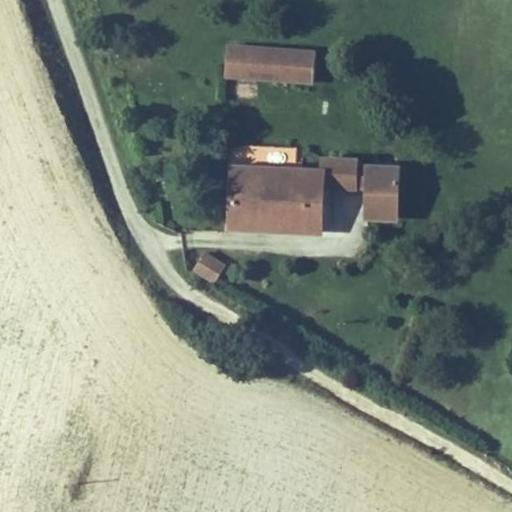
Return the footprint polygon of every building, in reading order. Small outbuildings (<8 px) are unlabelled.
[(240,76),(240,89),(282,92),(283,79),(240,76)] [(282,92),(240,89),(240,111),(331,117),(331,96),(282,92)] [(349,155),(348,177),(396,180),(396,157),(349,155)] [(254,234),(346,240),(348,177),(257,173),(254,234)] [(396,180),(348,177),(346,240),(393,243),(393,238),(395,214),(396,180)] [(395,214),(393,238),(419,241),(419,217),(395,214)] [(192,272),(215,285),(227,265),(204,252),(192,272)]
